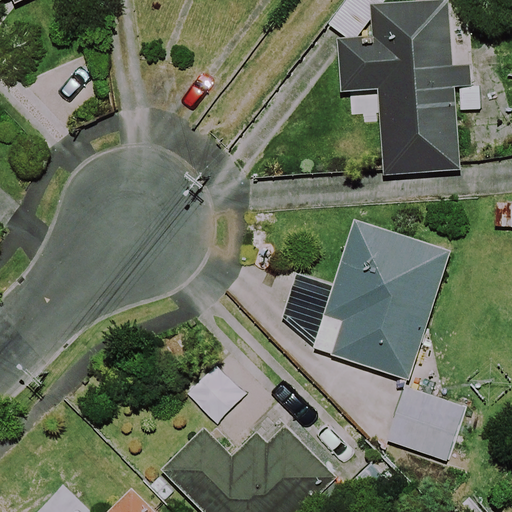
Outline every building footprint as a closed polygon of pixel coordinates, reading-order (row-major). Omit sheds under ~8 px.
[(384,0),(347,0),(327,23),(338,40),(340,92),(378,91),(380,176),(455,175),(454,115),(479,115),(478,71),(467,71),(467,51),(449,52),(448,8),(394,9),(384,0)] [(511,200),(498,200),(495,231),(511,232),(511,200)] [(451,254),(354,224),(335,282),(303,272),(287,322),(318,331),(311,353),(410,384),(451,254)] [(464,414),(408,393),(389,444),(446,465),(464,414)] [(307,511),(336,485),(270,416),(231,453),(207,428),(162,471),(201,511),(307,511)] [(153,511),(126,484),(96,511),(153,511)] [(478,511),(467,500),(454,511),(478,511)]
